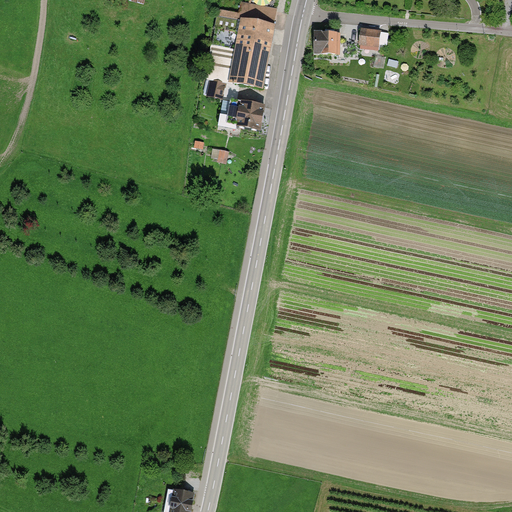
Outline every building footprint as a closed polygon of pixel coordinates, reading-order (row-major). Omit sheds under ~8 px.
[(261,91),(276,10),(239,3),(237,14),(216,10),(214,19),(238,23),(226,84),(261,91)] [(378,49),(379,32),(357,31),(356,48),(378,49)] [(338,57),(339,35),(311,35),(310,56),(338,57)] [(219,101),(224,88),(208,83),(204,96),(219,101)] [(255,131),(260,108),(228,102),(223,124),(255,131)] [(188,511),(192,493),(168,487),(163,511),(188,511)]
